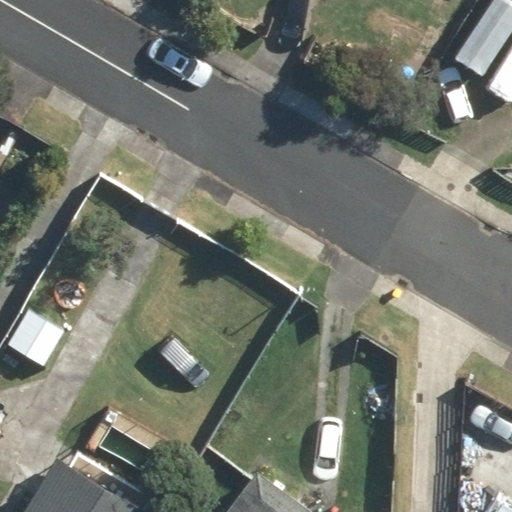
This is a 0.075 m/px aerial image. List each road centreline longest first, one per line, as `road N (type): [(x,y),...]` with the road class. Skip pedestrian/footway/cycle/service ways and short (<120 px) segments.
road 1 (residential): [(2,0),(496,286)]
road 2 (unknown): [(391,293),(406,511)]
